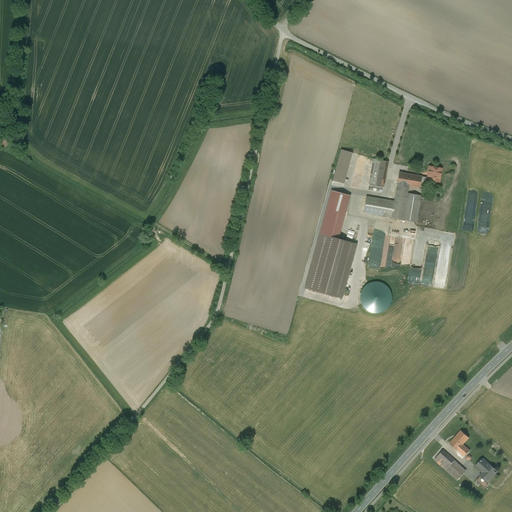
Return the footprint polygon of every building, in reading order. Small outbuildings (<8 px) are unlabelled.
[(6,137),(3,135),(0,140),(0,143),(6,147),(11,140),(6,137)] [(352,153),(341,150),(332,180),(344,183),(352,153)] [(388,162),(373,159),(369,184),(372,185),(380,186),(383,186),(388,162)] [(428,178),(421,177),(420,182),(429,184),(429,181),(439,182),(441,169),(429,167),(428,172),(429,172),(428,178)] [(421,176),(399,172),(397,184),(408,186),(419,188),(420,182),(421,177),(421,176)] [(420,196),(407,194),(408,186),(397,184),(394,202),(392,217),(391,218),(416,222),(420,196)] [(380,186),(372,185),(371,193),(378,195),(380,186)] [(394,202),(366,197),(364,212),(392,217),(394,202)] [(356,245),(319,235),(303,290),(341,300),(356,245)] [(409,269),(411,260),(403,258),(401,267),(409,269)] [(388,305),(391,294),(386,284),(376,281),(364,287),(361,297),(366,306),(378,310),(388,305)] [(462,429),(449,444),(466,459),(473,450),(465,443),(471,437),(462,429)] [(460,480),(467,472),(443,453),(436,461),(460,480)] [(477,480),(485,487),(500,469),(485,456),(476,466),(484,472),(477,480)]
